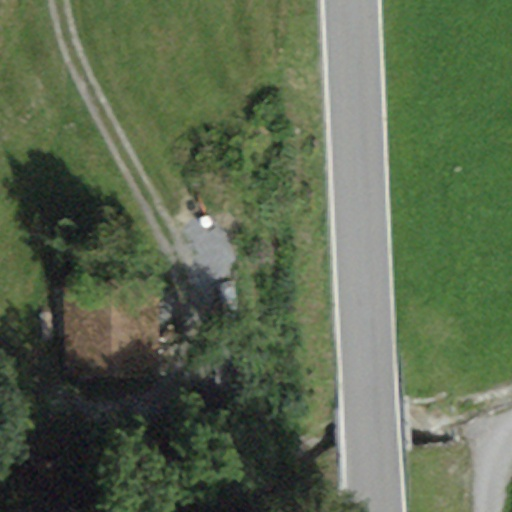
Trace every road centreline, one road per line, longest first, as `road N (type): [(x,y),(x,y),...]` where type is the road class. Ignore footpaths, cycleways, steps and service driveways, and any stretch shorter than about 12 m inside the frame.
road 1 (unclassified): [(354,0),(380,511)]
road 2 (track): [(63,0),(69,59),(194,270),(205,376)]
